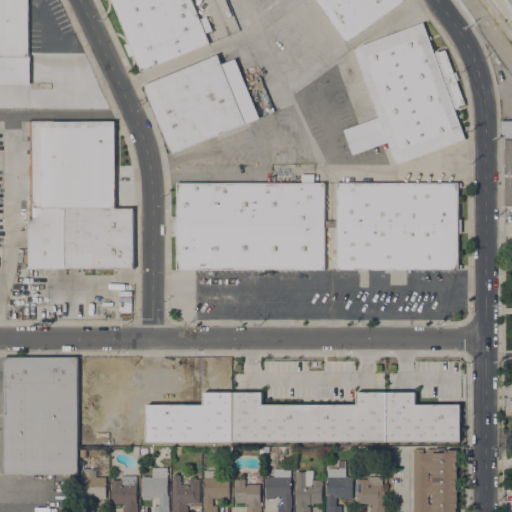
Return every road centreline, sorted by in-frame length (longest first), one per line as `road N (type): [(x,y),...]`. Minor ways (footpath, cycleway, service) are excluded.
road 1 (tertiary): [(439,0),(472,51),(485,113),(484,511)]
road 2 (residential): [(484,339),(0,337)]
road 3 (residential): [(78,0),(145,147),(153,337)]
